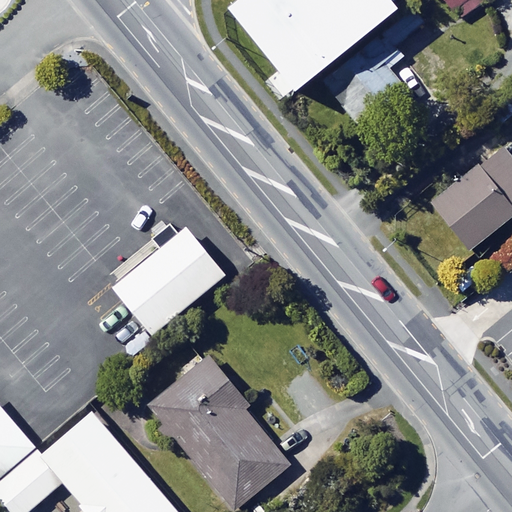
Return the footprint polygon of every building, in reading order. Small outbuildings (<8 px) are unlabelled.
[(245,0),(226,15),(295,105),(403,23),(385,0),(245,0)] [(481,2),(480,0),(443,0),(456,19),(481,2)] [(496,108),(483,88),(455,106),(469,126),(496,108)] [(511,210),(511,160),(499,145),(430,201),(467,247),(511,210)] [(220,269),(185,226),(111,288),(147,330),(220,269)] [(292,459),(205,352),(144,402),(231,509),(292,459)] [(23,511),(61,479),(38,449),(0,403),(0,496),(13,511),(23,511)] [(180,511),(88,407),(38,449),(61,479),(89,511),(180,511)]
